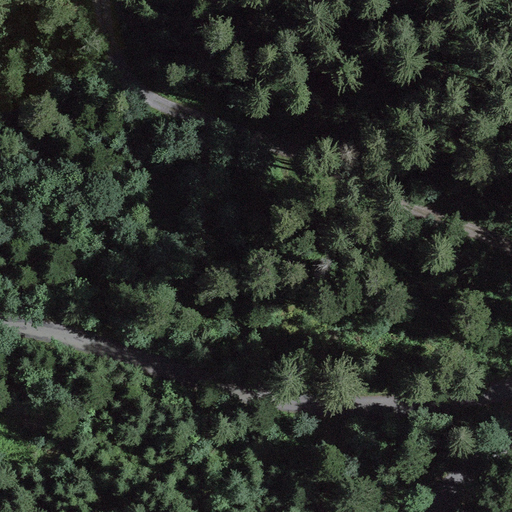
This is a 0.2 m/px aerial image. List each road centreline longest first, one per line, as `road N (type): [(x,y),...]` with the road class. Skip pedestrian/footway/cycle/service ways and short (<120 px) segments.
road 1 (unclassified): [(511,391),(316,404),(204,382),(90,341),(0,322)]
road 2 (track): [(88,0),(105,50),(157,106),(292,145),(493,235),(511,254)]
